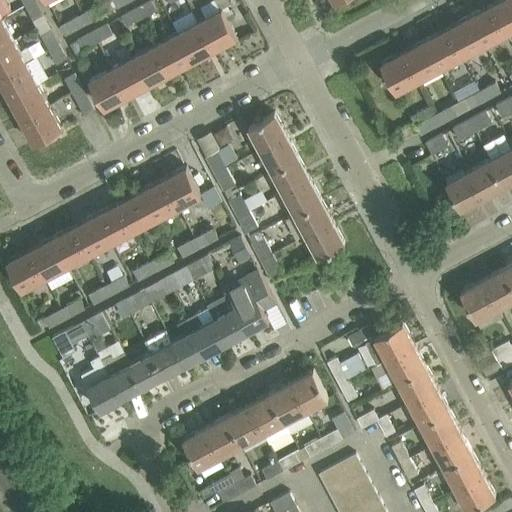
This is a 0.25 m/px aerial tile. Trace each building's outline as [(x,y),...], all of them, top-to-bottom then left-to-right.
[(36,0),(31,0),(26,3),(33,18),(43,12),(36,0)] [(156,0),(145,0),(139,3),(144,13),(159,5),(156,0)] [(511,0),(495,0),(492,2),(507,30),(511,27),(511,0)] [(492,2),(470,14),(485,41),(507,30),(492,2)] [(99,3),(83,12),(88,21),(105,12),(99,3)] [(144,13),(139,3),(124,11),(130,21),(144,13)] [(222,6),(200,18),(215,46),(237,34),(222,6)] [(88,21),(83,12),(62,24),(67,33),(88,21)] [(470,14),(448,25),(463,53),(485,41),(470,14)] [(0,16),(0,44),(15,37),(3,15),(0,16)] [(200,18),(178,30),(193,58),(215,46),(200,18)] [(107,21),(93,28),(98,39),(113,31),(107,21)] [(448,25),(426,37),(441,65),(463,53),(448,25)] [(51,26),(41,32),(46,41),(56,36),(51,26)] [(93,28),(78,36),(84,47),(98,39),(93,28)] [(178,30),(156,42),(171,69),(193,58),(178,30)] [(56,36),(46,41),(57,62),(67,56),(56,36)] [(15,37),(0,45),(0,73),(27,59),(34,55),(28,44),(21,48),(15,37)] [(426,37),(404,49),(419,77),(441,65),(426,37)] [(156,42),(134,54),(149,81),(171,69),(156,42)] [(419,77),(404,49),(382,61),(397,88),(419,77)] [(134,54),(112,66),(127,93),(149,81),(134,54)] [(0,73),(0,75),(11,96),(38,81),(27,59),(0,73)] [(127,93),(112,66),(90,77),(105,105),(127,93)] [(75,70),(65,76),(73,90),(83,85),(75,70)] [(486,98),(499,91),(493,80),(480,87),(486,98)] [(11,96),(23,118),(50,103),(38,81),(11,96)] [(83,85),(73,90),(84,111),(95,106),(83,85)] [(471,106),(485,99),(480,87),(465,96),(471,106)] [(503,114),(511,109),(511,97),(511,96),(497,103),(503,114)] [(50,103),(23,118),(35,140),(62,125),(50,103)] [(420,133),(441,122),(436,112),(432,104),(412,115),(420,133)] [(441,122),(455,114),(451,104),(436,112),(441,122)] [(468,118),(474,130),(492,120),(486,108),(468,118)] [(249,124),(261,145),(287,132),(275,110),(249,124)] [(459,138),(474,130),(468,118),(453,126),(459,138)] [(261,145),(273,167),(299,153),(287,132),(261,145)] [(427,141),(432,151),(449,142),(444,132),(427,141)] [(511,145),(491,156),(505,182),(511,178),(511,145)] [(218,148),(206,154),(215,171),(227,165),(226,163),(218,148)] [(273,167),(284,189),(310,175),(299,153),(273,167)] [(491,156),(469,168),(483,194),(505,182),(491,156)] [(187,164),(164,176),(178,202),(201,190),(187,164)] [(227,165),(215,171),(224,187),(236,181),(227,165)] [(483,194),(469,168),(447,180),(461,206),(483,194)] [(284,189),(296,211),(322,197),(310,175),(284,189)] [(164,176),(142,188),(156,214),(178,202),(164,176)] [(142,188),(120,199),(134,226),(156,214),(142,188)] [(241,191),(229,197),(238,214),(250,208),(244,197),(241,191)] [(296,211),(308,232),(334,218),(322,197),(296,211)] [(120,199),(97,211),(112,238),(134,226),(120,199)] [(250,208),(238,214),(247,230),(258,224),(250,208)] [(97,211),(75,223),(89,250),(112,238),(97,211)] [(334,218),(308,232),(319,254),(345,240),(334,218)] [(75,223),(52,235),(67,262),(89,250),(75,223)] [(213,226),(195,235),(200,245),(218,236),(213,226)] [(251,236),(261,257),(273,251),(261,230),(251,236)] [(52,235),(30,247),(45,274),(67,262),(52,235)] [(195,235),(177,245),(183,255),(200,245),(195,235)] [(45,274),(30,247),(8,259),(22,286),(45,274)] [(168,249),(151,259),(156,269),(174,259),(168,249)] [(261,257),(270,274),(281,269),(273,251),(261,257)] [(208,252),(187,263),(194,277),(215,266),(208,252)] [(151,259),(133,268),(138,278),(156,269),(151,259)] [(187,263),(166,274),(173,288),(194,277),(187,263)] [(229,290),(236,304),(249,328),(270,317),(265,307),(277,300),(270,287),(271,286),(260,264),(225,283),(229,290)] [(511,278),(505,265),(483,277),(503,313),(499,305),(511,297),(511,278)] [(112,279),(106,282),(111,292),(129,283),(124,273),(112,279)] [(166,274),(151,282),(158,296),(173,288),(166,274)] [(503,313),(483,277),(461,288),(476,317),(490,309),(494,318),(503,313)] [(106,282),(88,291),(94,301),(111,292),(106,282)] [(139,289),(124,297),(131,310),(146,302),(139,289)] [(229,290),(207,302),(215,316),(227,339),(249,328),(236,304),(229,290)] [(79,296),(61,306),(67,316),(85,306),(79,296)] [(124,297),(115,302),(122,315),(131,310),(124,297)] [(61,306),(44,315),(49,325),(67,316),(61,306)] [(90,315),(82,319),(89,333),(91,337),(111,327),(102,309),(90,315)] [(197,310),(188,315),(206,351),(227,339),(215,316),(204,322),(197,310)] [(183,333),(173,338),(185,362),(206,351),(188,315),(178,321),(183,333)] [(56,333),(53,335),(64,355),(76,348),(72,341),(89,333),(82,319),(56,333)] [(366,340),(377,361),(415,341),(404,319),(375,334),(375,335),(366,340)] [(368,322),(350,332),(355,343),(374,334),(368,322)] [(166,327),(145,338),(152,350),(164,373),(185,362),(173,338),(166,327)] [(491,345),(501,365),(511,358),(511,338),(509,340),(507,337),(491,345)] [(387,357),(398,378),(427,363),(415,341),(377,361),(377,362),(387,357)] [(100,353),(122,396),(143,384),(124,349),(114,354),(112,351),(102,356),(100,353)] [(125,349),(124,349),(143,384),(164,373),(152,350),(131,361),(125,349)] [(122,396),(100,353),(91,358),(95,365),(82,371),(101,407),(122,396)] [(337,354),(328,359),(339,380),(349,375),(337,354)] [(398,378),(410,399),(438,384),(427,363),(398,378)] [(314,367),(292,379),(307,407),(329,395),(314,367)] [(349,375),(339,380),(348,398),(358,392),(349,375)] [(292,379),(270,390),(286,418),(307,407),(292,379)] [(410,399),(422,421),(450,406),(438,384),(410,399)] [(270,390),(249,402),(264,430),(286,418),(270,390)] [(249,402),(227,413),(242,442),(243,441),(246,448),(267,436),(249,402)] [(382,402),(357,415),(363,424),(377,416),(387,411),(382,402)] [(422,421),(433,443),(462,428),(450,406),(422,421)] [(344,408),(332,414),(338,426),(321,435),(325,444),(355,428),(344,408)] [(387,411),(377,416),(386,432),(395,427),(387,411)] [(227,413),(205,425),(220,453),(242,442),(227,413)] [(220,453),(205,425),(184,436),(199,465),(220,453)] [(433,443),(445,464),(473,449),(462,428),(433,443)] [(320,435),(300,446),(305,455),(325,444),(320,435)] [(402,439),(392,444),(401,460),(410,455),(402,439)] [(279,458),(274,449),(267,453),(272,462),(279,458)] [(445,464),(456,486),(485,471),(473,449),(445,464)] [(279,458),(284,468),(300,459),(295,450),(279,458)] [(342,460),(349,472),(367,462),(361,450),(342,460)] [(410,455),(401,460),(409,476),(419,471),(410,455)] [(263,467),(268,476),(284,468),(279,458),(272,462),(263,467)] [(324,470),(331,482),(349,472),(342,460),(324,470)] [(367,462),(349,472),(355,484),(374,474),(367,462)] [(231,471),(201,487),(205,494),(218,488),(224,499),(241,490),(231,471)] [(485,471),(456,486),(449,490),(454,500),(462,496),(468,508),(496,492),(485,471)] [(252,472),(236,480),(241,490),(257,482),(252,472)] [(331,482),(337,494),(355,484),(349,472),(331,482)] [(355,484),(361,495),(380,485),(374,474),(355,484)] [(425,483),(416,488),(424,503),(434,499),(425,483)] [(337,494),(343,505),(361,495),(355,484),(337,494)] [(361,495),(367,506),(385,496),(380,485),(361,495)] [(302,511),(289,488),(271,498),(278,511),(287,507),(290,511),(302,511)] [(343,505),(347,511),(355,511),(367,506),(361,495),(343,505)] [(367,506),(370,511),(382,511),(392,507),(385,496),(367,506)] [(440,511),(434,499),(424,503),(428,511),(440,511)]
